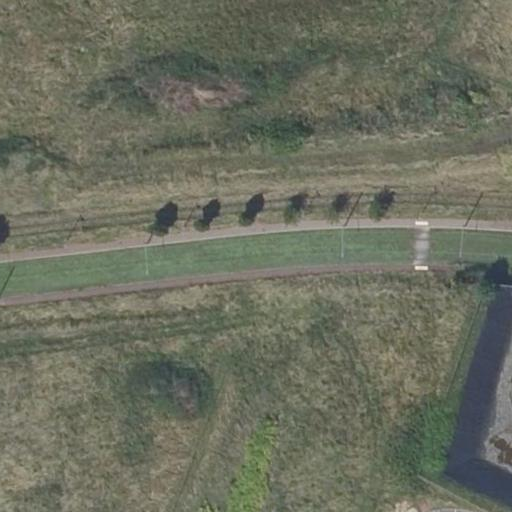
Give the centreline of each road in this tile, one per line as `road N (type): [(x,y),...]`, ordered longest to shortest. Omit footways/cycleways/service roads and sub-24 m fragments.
road 1 (track): [(0,235),(319,200),(511,203)]
road 2 (track): [(511,131),(426,153),(85,174)]
